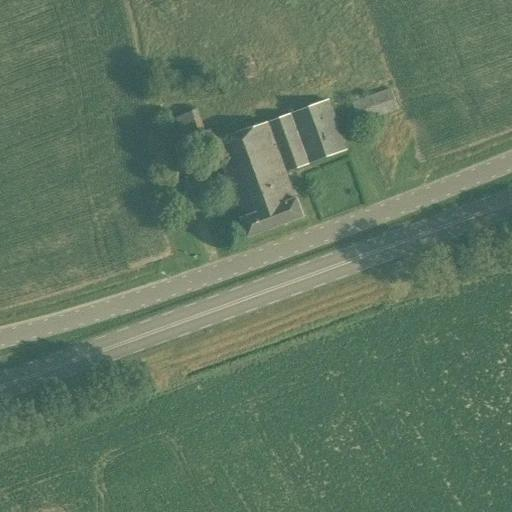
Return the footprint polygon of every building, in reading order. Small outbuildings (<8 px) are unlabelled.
[(359,124),(399,110),(391,88),(360,100),(359,96),(352,99),(353,102),(351,102),(359,124)] [(267,124),(267,125),(215,144),(232,188),(284,170),(286,174),(347,151),(329,100),(267,123),(267,124)] [(211,146),(198,109),(162,121),(175,158),(211,146)] [(295,199),(286,174),(284,170),(232,188),(243,218),(241,219),(248,238),(304,218),(297,198),(295,199)] [(179,180),(186,203),(202,198),(195,175),(179,180)]
